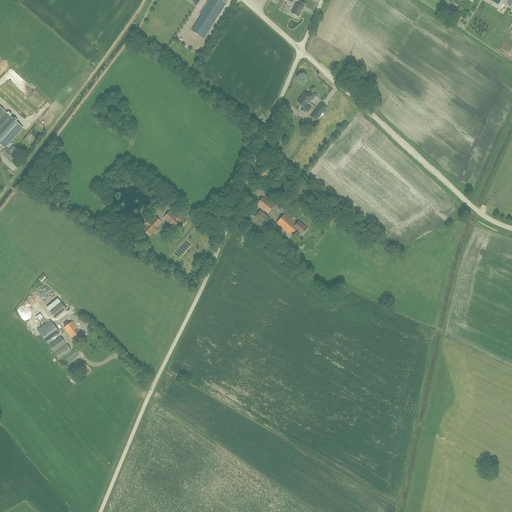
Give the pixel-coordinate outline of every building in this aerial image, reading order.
[(213,24),(226,4),(220,0),(209,0),(200,14),(213,24)] [(302,10),(305,4),(299,2),(298,5),(296,4),(292,13),(298,16),(301,9),(302,10)] [(205,40),(212,30),(205,24),(197,34),(205,40)] [(342,73),(349,65),(345,61),(338,69),(342,73)] [(303,96),(302,97),(300,99),(298,101),(298,102),(297,103),(304,108),(303,109),(308,112),(311,108),(307,105),(311,99),(312,100),(316,95),(311,91),(308,95),(305,93),(304,94),(304,93),(302,95),(303,96)] [(40,108),(47,101),(38,92),(31,100),(40,108)] [(321,103),(318,107),(311,117),(316,121),(327,108),(321,103)] [(2,122),(0,119),(0,144),(4,148),(4,149),(5,148),(23,129),(8,115),(2,122)] [(9,148),(4,155),(18,168),(24,162),(9,148)] [(303,198),(309,189),(301,183),(294,191),(300,195),(293,204),(300,209),(306,200),(303,198)] [(268,214),(274,206),(262,198),(257,205),(268,214)] [(265,234),(271,226),(267,223),(270,219),(260,210),(257,214),(253,211),(247,218),(265,234)] [(180,217),(178,219),(170,212),(164,219),(174,229),(179,224),(182,227),(186,222),(180,217)] [(301,235),(307,229),(299,222),(296,225),(285,215),(276,224),(290,236),(296,230),(301,235)] [(330,225),(336,219),(332,215),(326,222),(330,225)] [(143,229),(149,235),(153,231),(155,233),(158,230),(156,228),(158,225),(161,223),(159,221),(155,217),(150,222),(149,221),(146,224),(147,226),(143,229)] [(50,311),(56,318),(67,309),(61,302),(50,311)] [(46,343),(59,333),(50,321),(37,330),(46,343)] [(75,343),(83,337),(72,322),(64,328),(75,343)] [(54,353),(66,345),(61,337),(49,346),(54,353)] [(59,360),(72,351),(67,345),(55,354),(59,360)] [(70,363),(79,356),(74,349),(72,351),(64,357),(70,363)]
